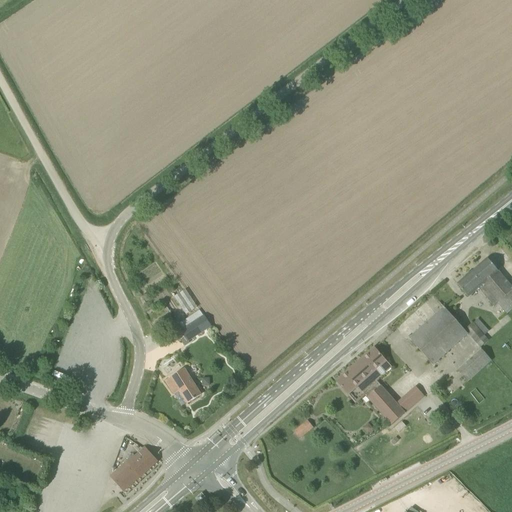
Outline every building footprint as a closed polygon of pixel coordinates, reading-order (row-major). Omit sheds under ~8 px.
[(494,307),(511,291),(511,286),(487,258),(457,284),(468,297),(479,288),(494,307)] [(186,313),(197,307),(187,289),(176,295),(186,313)] [(175,303),(169,306),(177,319),(183,316),(175,303)] [(433,365),(468,334),(444,307),(409,338),(433,365)] [(159,329),(174,321),(170,314),(155,322),(159,329)] [(204,316),(182,330),(189,341),(211,326),(204,316)] [(486,353),(494,346),(473,323),(465,330),(486,353)] [(391,367),(375,348),(337,381),(348,394),(357,386),(368,398),(381,386),(376,380),(391,367)] [(468,382),(491,360),(481,349),(458,371),(468,382)] [(185,369),(166,381),(174,394),(179,391),(187,403),(201,394),(191,379),(185,369)] [(397,403),(381,386),(368,398),(392,425),(403,415),(405,413),(397,403)] [(405,413),(425,396),(416,387),(397,403),(405,413)] [(300,439),(313,429),(307,421),(294,432),(300,439)] [(157,461),(148,450),(146,452),(144,448),(135,456),(134,455),(111,476),(114,481),(124,491),(157,461)] [(197,499),(201,504),(206,499),(202,494),(197,499)]
